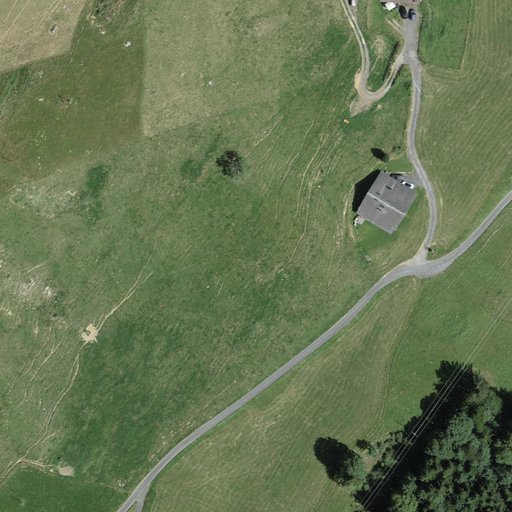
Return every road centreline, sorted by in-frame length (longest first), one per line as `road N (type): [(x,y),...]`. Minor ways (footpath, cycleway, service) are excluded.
road 1 (unclassified): [(121,511),(184,444),(330,334),(383,282),(463,249),(511,194)]
road 2 (track): [(344,0),(362,43),(365,95),(383,92),(402,59),(415,70),(412,148),(434,206),(421,267)]
